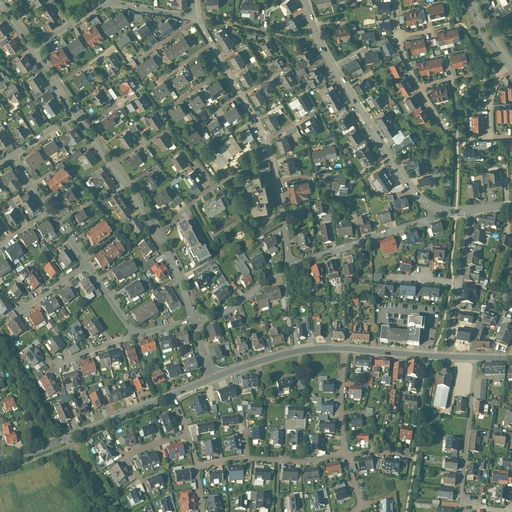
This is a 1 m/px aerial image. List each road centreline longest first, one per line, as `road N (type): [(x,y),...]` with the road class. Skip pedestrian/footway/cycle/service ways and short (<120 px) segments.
road 1 (residential): [(196,17),(272,155),(290,264)]
road 2 (residential): [(436,208),(405,182),(331,63),(304,0)]
road 3 (residential): [(194,321),(169,253),(77,112)]
road 4 (residential): [(12,156),(132,330)]
road 5 (residential): [(475,357),(460,504),(511,511),(511,505)]
road 6 (tertiary): [(171,395),(0,465)]
road 7 (residential): [(436,208),(429,218),(290,264)]
road 8 (residential): [(398,30),(446,129),(490,137)]
road 9 (residential): [(345,453),(196,467)]
road 10 (residential): [(448,356),(468,210)]
road 11 (tertiary): [(344,348),(278,354),(212,378)]
